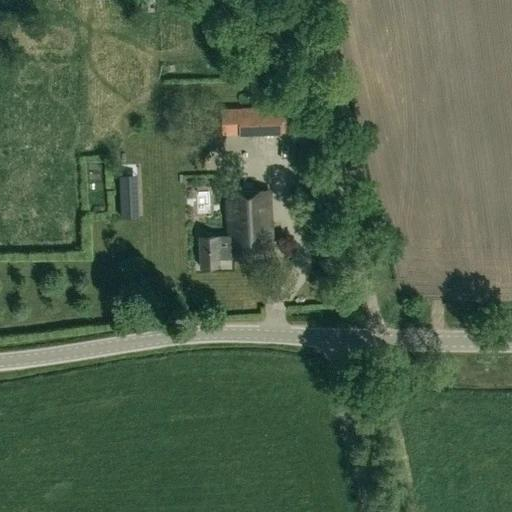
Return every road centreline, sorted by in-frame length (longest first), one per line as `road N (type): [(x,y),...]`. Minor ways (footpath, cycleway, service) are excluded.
road 1 (unclassified): [(0,361),(191,335),(334,338)]
road 2 (unclassified): [(511,340),(334,338)]
road 3 (unclassified): [(369,511),(334,338)]
